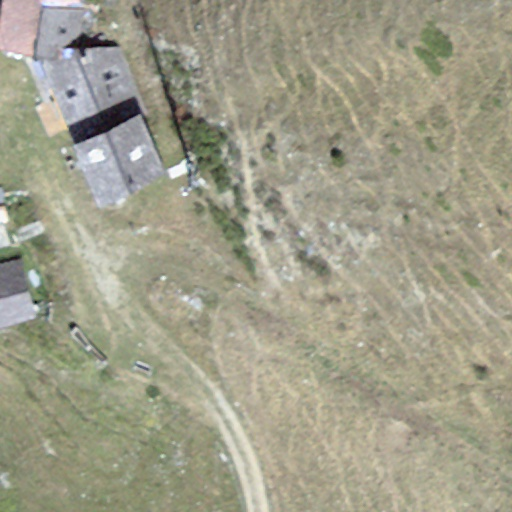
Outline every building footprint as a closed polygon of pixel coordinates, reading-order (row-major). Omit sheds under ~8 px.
[(87,0),(19,0),(10,59),(77,69),(87,0)] [(52,83),(85,148),(141,120),(108,55),(52,83)] [(146,127),(91,153),(119,212),(174,187),(146,127)] [(0,203),(0,236),(17,233),(12,202),(0,203)] [(36,275),(0,282),(0,313),(5,336),(46,327),(36,275)]
